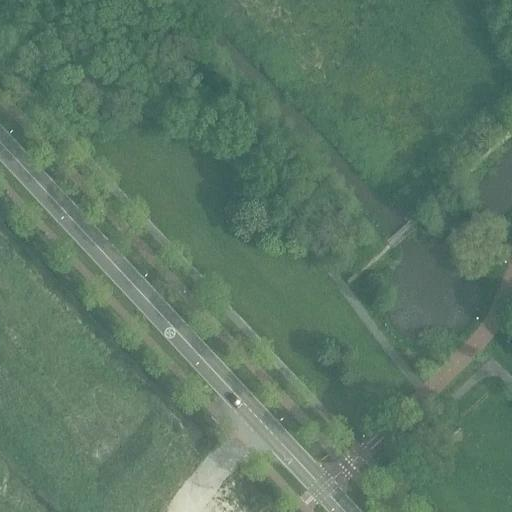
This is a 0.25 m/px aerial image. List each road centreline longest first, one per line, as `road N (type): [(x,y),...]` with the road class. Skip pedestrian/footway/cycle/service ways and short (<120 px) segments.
road 1 (tertiary): [(251,411),(0,143)]
road 2 (tertiary): [(342,511),(251,411)]
